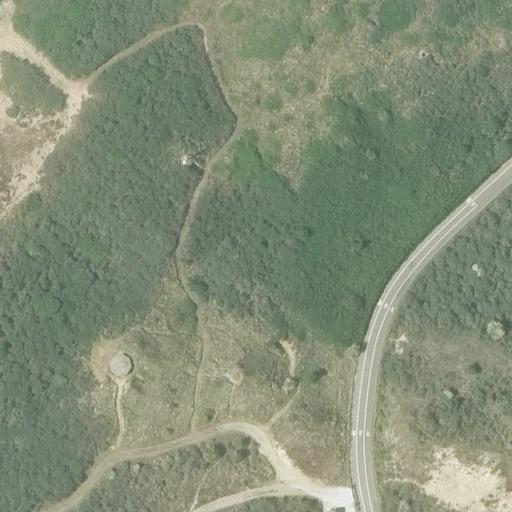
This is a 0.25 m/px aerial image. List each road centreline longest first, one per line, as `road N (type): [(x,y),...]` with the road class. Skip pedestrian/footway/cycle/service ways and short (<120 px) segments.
road 1 (track): [(284,484),(249,431),(229,428),(101,460),(0,436)]
road 2 (track): [(0,217),(56,144),(73,98),(8,43),(0,45)]
